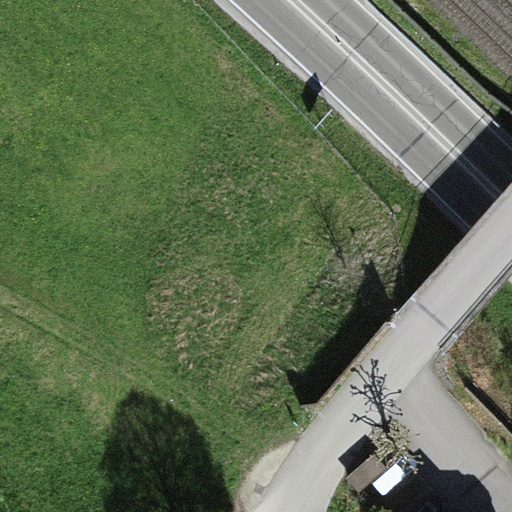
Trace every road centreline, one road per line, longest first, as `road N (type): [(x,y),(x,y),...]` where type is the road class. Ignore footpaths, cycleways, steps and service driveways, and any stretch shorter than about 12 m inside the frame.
road 1 (residential): [(511,227),(335,436),(300,511)]
road 2 (trunk): [(292,0),(511,213)]
